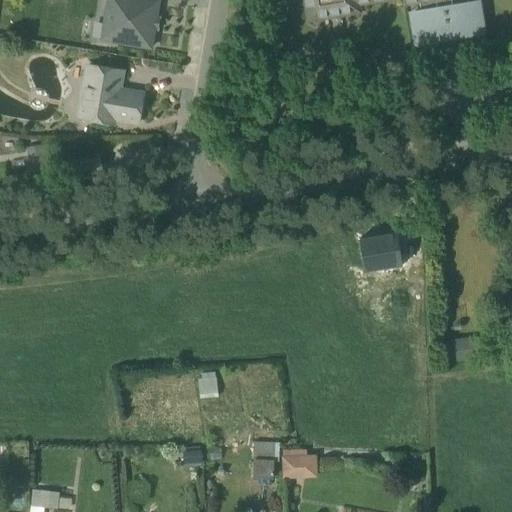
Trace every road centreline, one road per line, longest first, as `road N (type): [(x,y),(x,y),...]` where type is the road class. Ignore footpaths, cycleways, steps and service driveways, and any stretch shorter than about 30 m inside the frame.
road 1 (unclassified): [(194,205),(511,151)]
road 2 (residential): [(194,205),(194,141),(219,0)]
road 3 (unclassified): [(0,237),(194,205)]
